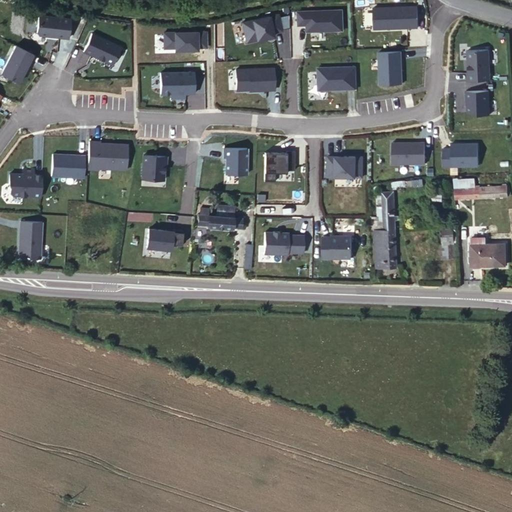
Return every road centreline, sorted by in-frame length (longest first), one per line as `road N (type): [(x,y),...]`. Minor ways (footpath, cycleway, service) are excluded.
road 1 (tertiary): [(243,291),(488,300)]
road 2 (tertiary): [(0,275),(243,291)]
road 3 (tertiary): [(243,291),(88,292),(0,283)]
road 4 (residential): [(456,0),(441,22),(435,93),(424,112),(313,125)]
road 5 (residential): [(198,121),(21,115)]
road 6 (track): [(260,0),(88,0)]
